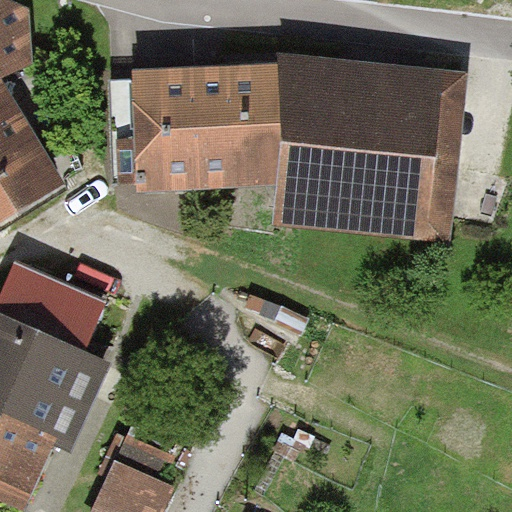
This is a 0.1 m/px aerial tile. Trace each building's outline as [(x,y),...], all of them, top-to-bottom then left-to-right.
[(0,0),(0,78),(2,83),(34,64),(30,11),(2,0),(0,0)] [(467,73),(278,56),(278,70),(275,188),(274,225),(450,243),(467,73)] [(275,188),(278,70),(192,73),(134,75),(139,193),(275,188)] [(0,78),(0,228),(68,190),(2,83),(0,78)] [(18,263),(0,302),(0,316),(88,356),(111,306),(18,263)] [(0,502),(21,511),(25,511),(53,450),(72,459),(113,367),(88,356),(0,316),(0,502)] [(116,463),(158,483),(192,411),(149,391),(116,463)] [(116,463),(92,511),(163,511),(174,491),(158,483),(116,463)]
